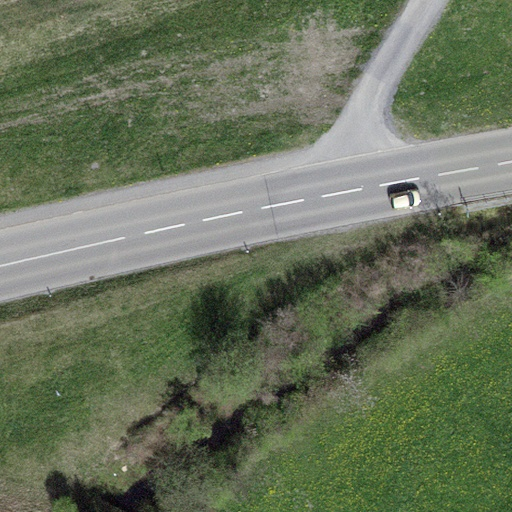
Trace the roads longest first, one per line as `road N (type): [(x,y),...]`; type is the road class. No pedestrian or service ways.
road 1 (secondary): [(511,162),(0,269)]
road 2 (track): [(317,198),(427,0)]
